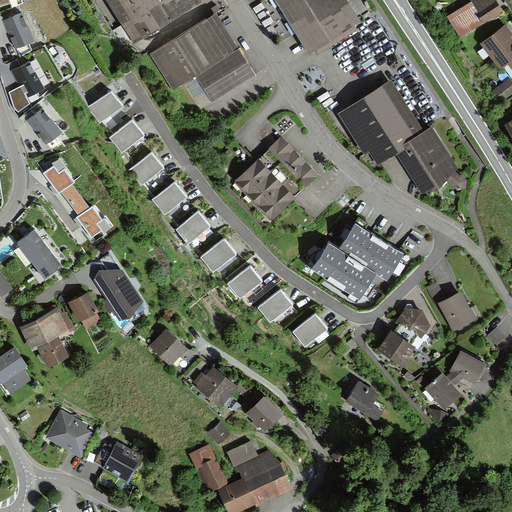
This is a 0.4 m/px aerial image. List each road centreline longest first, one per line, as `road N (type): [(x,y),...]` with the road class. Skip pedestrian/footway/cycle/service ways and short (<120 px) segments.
road 1 (residential): [(234,0),(318,133),(369,183),(452,230),(375,314),(353,317),(283,272),(205,190),(132,81)]
road 2 (secondary): [(397,0),(511,184)]
